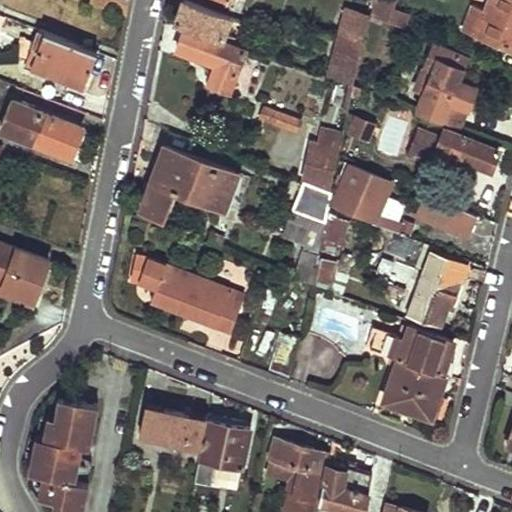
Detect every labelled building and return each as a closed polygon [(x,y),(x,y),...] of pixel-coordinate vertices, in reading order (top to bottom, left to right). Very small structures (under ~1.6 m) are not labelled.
[(91,0),(91,1),(125,13),(127,0),(91,0)] [(185,0),(184,0),(177,20),(224,36),(223,38),(233,42),(235,36),(225,33),(231,15),(185,0)] [(374,0),(371,14),(371,15),(374,16),(388,22),(407,29),(412,13),(392,6),(394,0),(374,0)] [(465,28),(511,46),(511,0),(491,0),(486,12),(474,7),(465,28)] [(371,14),(348,8),(340,35),(365,43),(371,15),(371,14)] [(374,16),(367,53),(380,57),(388,22),(374,16)] [(184,27),(176,51),(215,63),(209,83),(230,90),(245,48),(184,27)] [(44,29),(31,65),(84,85),(97,49),(44,29)] [(340,35),(329,75),(351,82),(356,84),(365,43),(340,35)] [(435,43),(417,87),(426,90),(418,110),(461,128),(477,86),(459,79),(467,56),(435,43)] [(395,74),(386,96),(398,102),(408,80),(395,74)] [(350,109),(356,84),(351,82),(345,108),(350,109)] [(13,101),(1,129),(72,154),(83,126),(13,101)] [(264,104),(260,117),(273,121),(278,109),(264,104)] [(278,109),(273,121),(296,129),(300,117),(278,109)] [(377,124),(356,116),(351,130),(371,138),(377,124)] [(83,126),(72,154),(83,158),(93,130),(83,126)] [(342,148),(345,134),(323,126),(318,141),(339,147),(342,148)] [(445,127),(431,166),(455,175),(462,158),(491,168),(498,148),(445,127)] [(313,139),(304,178),(330,187),(339,147),(318,141),(313,139)] [(167,144),(161,158),(233,184),(239,169),(167,144)] [(161,158),(142,208),(164,216),(174,189),(224,208),(233,184),(161,158)] [(351,163),(335,203),(400,227),(402,219),(398,217),(378,210),(385,193),(391,179),(351,163)] [(304,178),(294,206),(326,217),(327,213),(333,188),(330,187),(304,178)] [(385,193),(378,210),(398,217),(403,200),(385,193)] [(294,206),(285,232),(309,240),(298,273),(312,280),(320,246),(326,217),(294,206)] [(451,208),(447,220),(472,230),(477,218),(451,208)] [(342,253),(351,221),(327,213),(326,217),(320,246),(342,253)] [(49,260),(0,241),(0,292),(2,287),(34,299),(49,260)] [(430,251),(406,312),(440,325),(449,302),(454,303),(468,267),(430,251)] [(246,294),(150,256),(144,281),(157,286),(152,301),(231,331),(246,294)] [(344,262),(324,256),(319,282),(341,290),(344,262)] [(2,287),(0,292),(0,293),(32,305),(34,299),(2,287)] [(370,343),(399,355),(442,371),(455,337),(412,321),(410,325),(406,336),(399,333),(377,325),(370,343)] [(399,333),(406,336),(410,325),(403,322),(399,333)] [(283,332),(272,369),(291,377),(300,337),(283,332)] [(399,355),(370,343),(369,345),(391,354),(398,356),(399,355)] [(398,356),(391,354),(389,361),(395,363),(398,356)] [(395,363),(382,397),(430,414),(446,373),(442,371),(399,355),(398,356),(395,363)] [(98,402),(58,395),(50,436),(37,432),(28,469),(50,474),(46,495),(54,497),(50,511),(82,511),(89,479),(74,477),(68,475),(75,441),(82,443),(89,445),(98,402)] [(205,416),(143,404),(138,432),(199,444),(205,416)] [(250,420),(206,411),(205,416),(199,444),(197,454),(241,463),(250,420)] [(315,511),(328,451),(273,435),(267,459),(291,464),(300,466),(288,510),(281,508),(279,511),(315,511)] [(337,440),(332,438),(328,451),(315,511),(361,511),(371,469),(333,458),(337,440)] [(82,443),(75,441),(68,475),(74,477),(82,443)] [(288,510),(300,466),(291,464),(281,508),(288,510)] [(398,505),(385,502),(382,511),(424,511),(425,510),(399,503),(398,505)]
